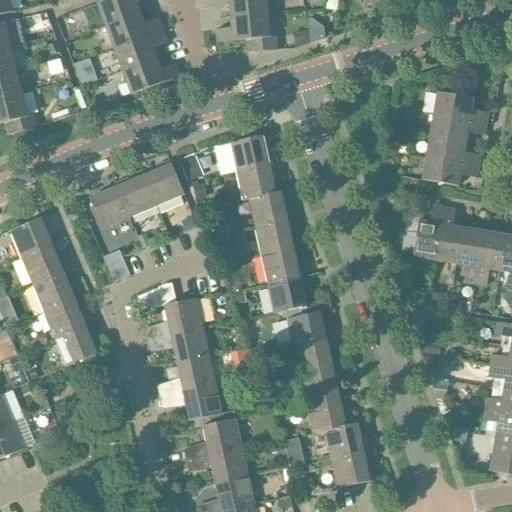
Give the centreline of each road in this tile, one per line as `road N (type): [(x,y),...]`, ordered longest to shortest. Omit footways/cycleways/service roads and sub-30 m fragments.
road 1 (residential): [(438,509),(296,78)]
road 2 (tertiary): [(0,190),(168,115),(296,78)]
road 3 (residential): [(169,511),(120,292),(198,263)]
road 4 (tertiary): [(296,78),(511,14)]
